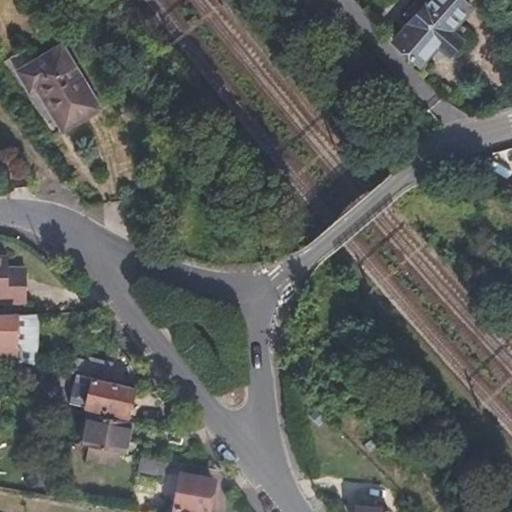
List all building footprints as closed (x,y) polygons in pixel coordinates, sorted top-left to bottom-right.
[(467,40),(455,30),(474,7),(465,0),(433,0),(397,41),(423,65),(441,45),(453,56),(467,40)] [(100,108),(62,45),(19,71),(31,90),(39,86),(64,129),(100,108)] [(422,116),(407,99),(394,110),(409,128),(422,116)] [(0,304),(27,304),(27,273),(24,270),(9,270),(9,258),(0,258),(0,304)] [(0,355),(34,363),(35,313),(0,314),(0,355)] [(108,381),(111,365),(69,354),(66,371),(82,375),(93,378),(108,381)] [(108,381),(93,378),(82,375),(79,385),(91,388),(87,406),(130,416),(135,387),(108,381)] [(121,453),(128,421),(86,413),(80,445),(88,446),(117,452),(121,453)] [(115,465),(117,452),(88,446),(86,459),(115,465)] [(166,475),(169,462),(140,457),(139,469),(166,475)] [(209,511),(215,486),(180,479),(173,511),(209,511)]
